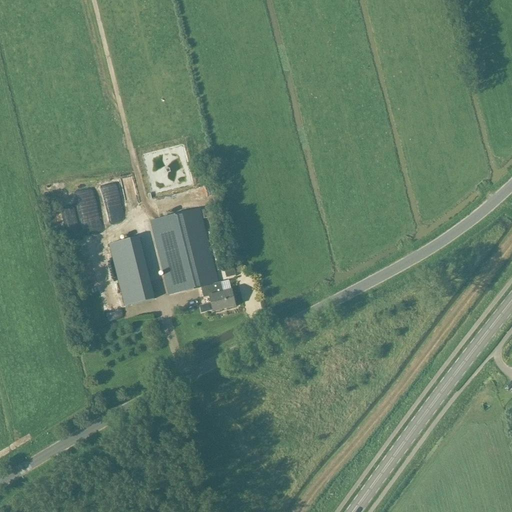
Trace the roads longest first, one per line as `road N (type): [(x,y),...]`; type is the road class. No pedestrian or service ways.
road 1 (tertiary): [(0,483),(427,251),(511,185)]
road 2 (primary): [(354,511),(511,302)]
